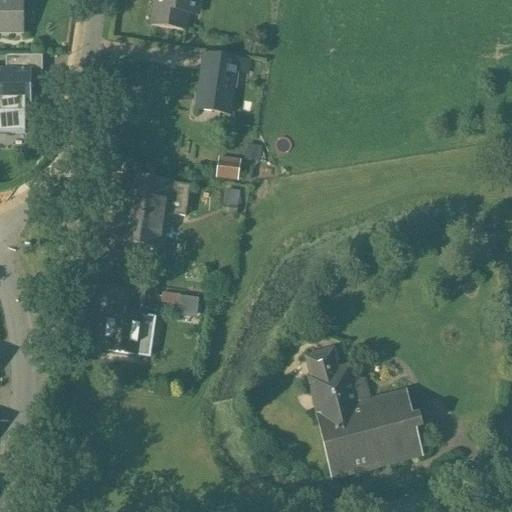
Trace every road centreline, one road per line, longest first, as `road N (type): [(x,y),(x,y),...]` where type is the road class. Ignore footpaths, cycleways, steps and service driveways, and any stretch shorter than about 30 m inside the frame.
road 1 (residential): [(0,228),(51,188),(65,156),(95,0)]
road 2 (residential): [(14,511),(23,387),(20,336),(0,260)]
